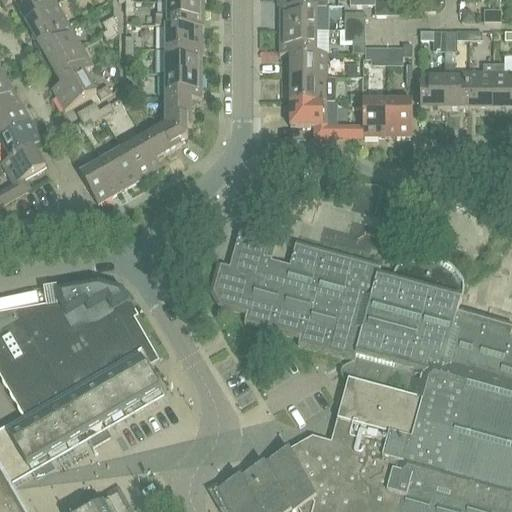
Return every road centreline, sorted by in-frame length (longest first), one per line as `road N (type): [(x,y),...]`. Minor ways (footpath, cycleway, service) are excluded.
road 1 (unclassified): [(192,511),(188,486),(213,447),(215,408),(128,257)]
road 2 (unclassified): [(128,257),(238,152)]
road 3 (unclassified): [(238,152),(242,0)]
road 4 (residential): [(24,274),(17,233),(78,196),(68,176)]
